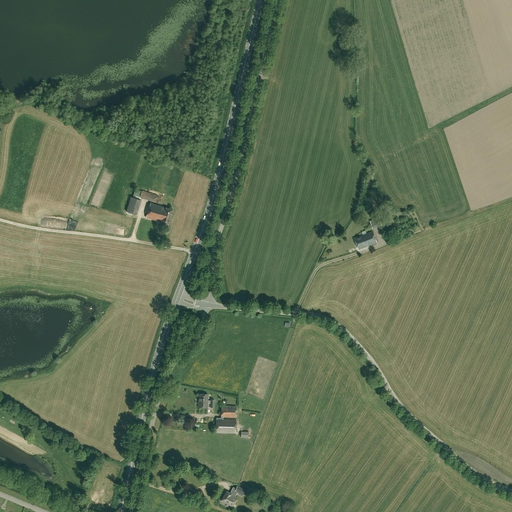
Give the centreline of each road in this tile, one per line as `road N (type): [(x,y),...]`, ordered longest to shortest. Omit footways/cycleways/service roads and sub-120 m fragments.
road 1 (unclassified): [(511,492),(424,430),(333,322),(208,304)]
road 2 (unclassified): [(212,256),(277,0)]
road 3 (primary): [(193,251),(260,0)]
road 4 (unclassified): [(133,511),(165,376),(196,338),(208,304)]
road 5 (primary): [(121,511),(175,301)]
road 6 (residential): [(193,251),(0,219)]
